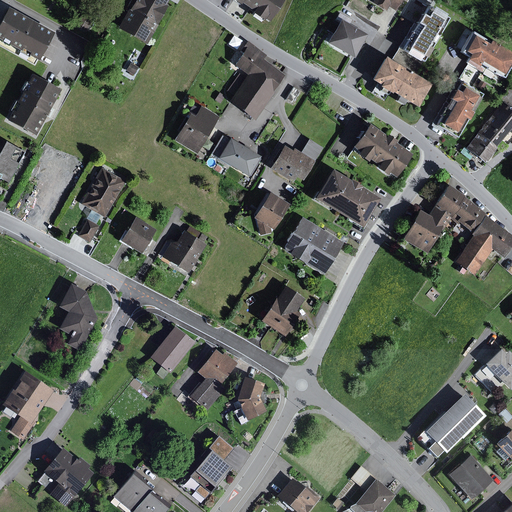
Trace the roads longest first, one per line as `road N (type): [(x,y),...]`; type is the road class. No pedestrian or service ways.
road 1 (residential): [(195,0),(436,155)]
road 2 (residential): [(302,385),(436,155)]
road 3 (residential): [(137,290),(83,388),(5,480)]
road 4 (residential): [(137,290),(302,385)]
road 5 (residential): [(302,385),(440,511)]
road 6 (track): [(389,457),(491,333)]
road 7 (residential): [(0,221),(137,290)]
road 8 (residential): [(223,511),(302,385)]
